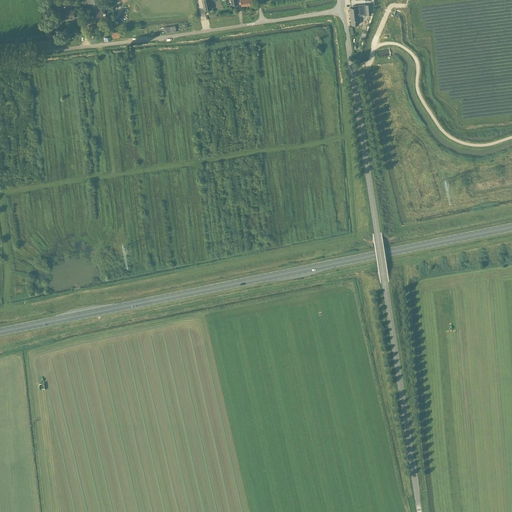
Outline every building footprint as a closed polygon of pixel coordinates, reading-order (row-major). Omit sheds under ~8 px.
[(77,6),(75,0),(72,0),(67,1),(68,8),(69,9),(60,11),(62,20),(69,19),(69,18),(75,17),(73,7),(77,6)] [(87,0),(91,22),(104,19),(100,0),(87,0)] [(201,0),(204,10),(205,10),(206,11),(208,11),(208,10),(212,9),(209,0),(201,0)] [(350,8),(351,25),(358,24),(357,12),(364,11),(365,15),(371,14),(370,4),(353,6),(353,7),(350,8)] [(143,28),(130,30),(131,33),(121,34),(122,38),(144,34),(143,28)]
